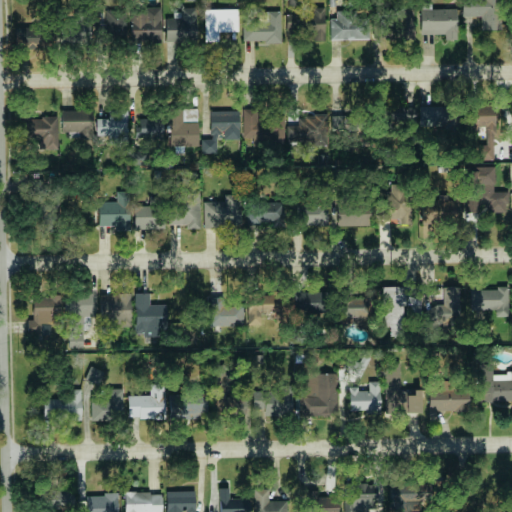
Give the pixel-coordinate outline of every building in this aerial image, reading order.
[(461,0),(462,16),(481,16),(481,30),(500,30),(500,0),(461,0)] [(432,9),(431,3),(420,4),(421,34),(444,33),(444,40),(457,40),(456,9),(432,9)] [(161,7),(144,7),(144,13),(130,13),(129,40),(160,41),(161,7)] [(285,14),(286,39),(311,39),(311,41),(325,41),(324,7),(312,8),(312,13),(285,14)] [(165,42),(195,42),(196,9),(173,9),(173,19),(165,18),(165,42)] [(237,9),(204,9),(204,41),(219,41),(218,32),(238,31),(237,9)] [(414,9),(396,9),(395,37),(413,38),(414,9)] [(125,37),(126,10),(105,10),(105,25),(100,25),(100,36),(125,37)] [(281,42),(280,11),(258,12),(258,22),(244,22),(245,42),(281,42)] [(330,40),(368,39),(368,16),(356,16),(355,11),(336,12),(336,19),(330,19),(330,40)] [(90,42),(91,15),(67,15),(67,42),(90,42)] [(52,45),(51,28),(15,30),(16,46),(52,45)] [(378,123),(413,122),(413,106),(378,107),(378,123)] [(419,107),(419,127),(456,126),(456,106),(419,107)] [(494,127),(495,107),(470,106),(470,134),(478,134),(478,127),(494,127)] [(243,140),(283,139),(283,118),(261,119),(261,108),(242,108),(243,140)] [(197,109),(169,109),(169,146),(195,146),(195,124),(198,124),(197,109)] [(61,111),(61,132),(80,132),(80,139),(92,138),(92,110),(61,111)] [(108,118),(96,119),(96,136),(108,136),(108,144),(128,144),(127,110),(108,110),(108,118)] [(239,111),(211,111),(211,139),(201,139),(201,153),(219,153),(219,140),(239,140),(239,111)] [(326,115),(298,116),(298,126),(287,126),(287,142),(304,141),(304,146),(327,145),(326,115)] [(356,115),(331,116),(332,134),(356,133),(356,115)] [(57,117),(22,119),(23,138),(37,137),(37,150),(58,149),(57,117)] [(163,138),(162,118),(135,119),(135,138),(163,138)] [(493,192),(493,167),(474,167),(474,196),(463,196),(463,212),(507,213),(507,192),(493,192)] [(408,186),(388,187),(389,205),(380,205),(380,219),(400,218),(400,224),(409,224),(408,186)] [(58,230),(59,192),(42,191),(40,229),(58,230)] [(98,226),(115,226),(115,230),(129,230),(130,192),(116,191),(116,202),(98,201),(98,226)] [(201,195),(170,194),(169,224),(187,225),(187,228),(199,229),(201,195)] [(224,202),(204,201),(203,228),(218,228),(218,224),(241,225),(241,195),(224,195),(224,202)] [(162,229),(163,198),(150,197),(149,206),(134,206),(133,228),(162,229)] [(421,200),(421,221),(461,220),(461,200),(421,200)] [(337,201),(337,225),(365,225),(366,201),(337,201)] [(284,203),(257,202),(257,223),(283,224),(284,203)] [(327,225),(327,202),(292,202),(292,225),(327,225)] [(404,335),(403,314),(421,313),(420,286),(381,287),(383,327),(389,326),(389,336),(404,335)] [(443,306),(427,306),(427,324),(460,323),(459,286),(443,287),(443,306)] [(471,289),(471,315),(509,314),(508,289),(471,289)] [(325,292),(293,291),(292,316),(324,317),(325,292)] [(92,293),(67,292),(66,347),(83,347),(83,330),(92,330),(92,293)] [(100,324),(131,323),(130,293),(100,294),(100,324)] [(165,305),(149,305),(149,293),(134,293),(135,337),(166,337),(165,305)] [(260,325),(260,314),(275,313),(275,322),(286,321),(286,294),(247,295),(248,325),(260,325)] [(59,295),(31,296),(32,320),(27,320),(27,332),(40,332),(40,324),(60,324),(59,295)] [(342,318),(370,317),(369,295),(341,297),(342,318)] [(242,306),(209,305),(209,325),(242,326),(242,306)] [(399,363),(384,363),(384,413),(420,412),(420,392),(400,392),(399,363)] [(84,379),(98,385),(104,372),(90,366),(84,379)] [(478,402),(511,400),(511,373),(489,374),(489,371),(477,371),(478,402)] [(336,373),(306,374),(306,393),(299,393),(299,416),(337,415),(336,373)] [(348,412),(379,413),(380,381),(368,381),(368,390),(358,390),(358,387),(349,387),(348,412)] [(164,419),(164,384),(149,384),(149,396),(127,395),(127,418),(164,419)] [(292,416),(292,385),(276,385),(276,391),(252,392),(253,410),(264,409),(264,416),(292,416)] [(226,401),(226,387),(214,387),(214,408),(235,408),(235,401),(226,401)] [(467,411),(468,389),(428,388),(428,411),(467,411)] [(81,419),(81,389),(68,389),(68,399),(43,399),(43,419),(81,419)] [(122,389),(106,389),(106,394),(90,394),(90,420),(122,420),(122,389)] [(168,395),(169,419),(206,418),(205,394),(168,395)] [(367,511),(367,509),(374,509),(373,484),(351,484),(351,511),(367,511)] [(432,484),(390,484),(390,507),(432,507),(432,484)] [(229,488),(219,488),(218,511),(248,511),(249,498),(228,498),(229,488)] [(268,489),(253,489),(253,511),(287,511),(287,500),(268,501),(268,489)] [(72,491),(46,490),(46,509),(72,509),(72,491)] [(337,511),(337,498),(321,498),(321,490),(307,490),(306,511),(337,511)] [(194,511),(194,491),(166,491),(165,511),(194,511)] [(160,511),(161,492),(123,493),(123,511),(160,511)] [(117,511),(117,494),(86,494),(85,511),(117,511)] [(344,511),(351,511),(350,498),(343,499),(344,511)]
